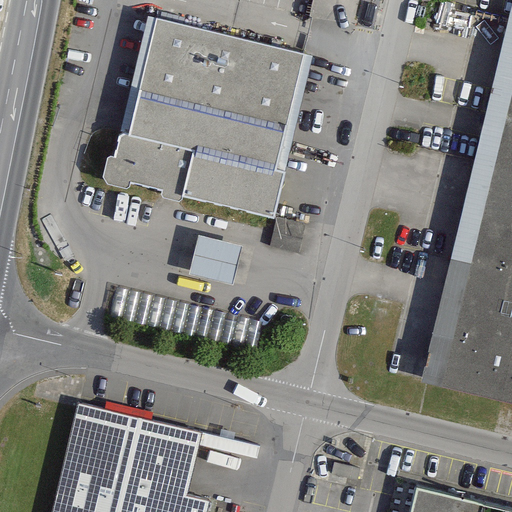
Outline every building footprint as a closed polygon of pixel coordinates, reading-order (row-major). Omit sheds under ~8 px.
[(129,179),(273,213),(284,170),(277,169),(304,53),(158,19),(131,134),(121,132),(116,155),(107,153),(103,168),(108,181),(127,186),(129,179)] [(511,19),(501,63),(511,65),(511,19)] [(511,65),(501,63),(490,110),(511,115),(511,65)] [(511,115),(490,110),(478,158),(511,166),(511,115)] [(511,166),(478,158),(467,202),(511,213),(511,166)] [(511,275),(511,213),(467,202),(452,261),(511,275)] [(239,244),(199,236),(192,272),(232,280),(239,244)] [(511,275),(452,261),(423,378),(511,400),(511,275)] [(204,511),(208,499),(185,494),(196,445),(199,432),(80,404),(54,511),(204,511)] [(258,446),(199,432),(196,445),(255,458),(258,446)] [(418,486),(411,511),(475,511),(478,500),(418,486)] [(511,511),(511,507),(478,500),(475,511),(511,511)]
